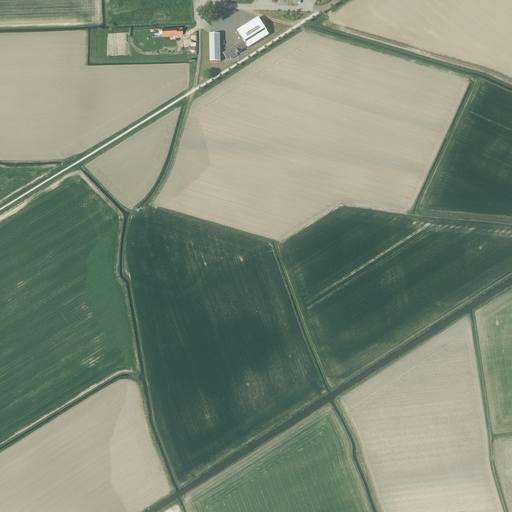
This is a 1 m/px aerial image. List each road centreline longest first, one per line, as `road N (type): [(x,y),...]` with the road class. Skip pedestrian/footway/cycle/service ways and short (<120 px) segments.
road 1 (track): [(240,6),(475,80)]
road 2 (unclassified): [(338,0),(322,9),(197,5)]
